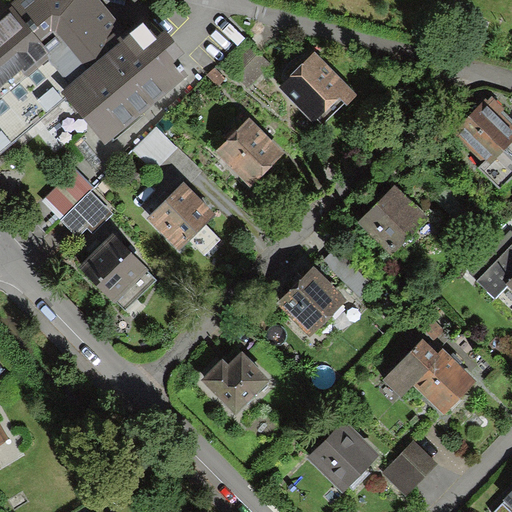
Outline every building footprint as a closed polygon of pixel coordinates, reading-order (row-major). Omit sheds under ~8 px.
[(108,142),(187,74),(144,22),(130,34),(128,36),(99,0),(22,0),(21,1),(10,10),(0,18),(0,153),(70,96),(108,142)] [(225,66),(246,86),(266,64),(245,45),(225,66)] [(349,98),(313,61),(303,71),(299,75),(285,88),(321,125),(349,98)] [(511,177),(511,118),(490,99),(448,144),(499,192),(511,177)] [(278,150),(245,118),(219,145),(251,177),(278,150)] [(161,167),(181,145),(162,128),(142,150),(161,167)] [(54,198),(92,237),(120,210),(82,171),(54,198)] [(210,221),(180,186),(143,218),(174,253),(210,221)] [(421,225),(390,190),(352,223),(383,258),(421,225)] [(112,237),(84,267),(128,309),(157,280),(112,237)] [(346,312),(311,273),(274,305),(309,345),(346,312)] [(511,284),(503,294),(511,302),(511,284)] [(397,409),(410,395),(440,422),(471,388),(424,344),(379,392),(397,409)] [(266,387),(239,356),(201,389),(228,420),(266,387)] [(0,423),(0,444),(10,439),(0,423)] [(380,454),(345,423),(310,461),(344,492),(380,454)] [(434,466),(410,444),(380,476),(404,499),(423,478),(434,466)]
